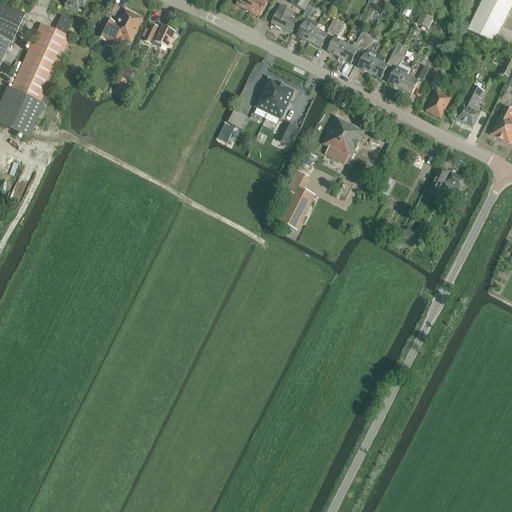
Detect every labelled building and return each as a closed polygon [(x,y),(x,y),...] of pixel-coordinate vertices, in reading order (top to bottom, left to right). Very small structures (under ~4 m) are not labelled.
[(62,0),(66,1),(64,6),(66,6),(65,8),(75,13),(76,11),(77,11),(79,7),(83,9),(87,0),(62,0)] [(241,0),(238,9),(251,15),(258,0),(241,0)] [(268,3),(260,0),(258,0),(251,15),(261,19),(268,3)] [(292,0),(290,4),(305,12),(311,0),(292,0)] [(409,12),(414,1),(411,0),(406,0),(403,8),(409,12)] [(511,0),(480,0),(464,34),(492,49),(511,9),(511,0)] [(0,65),(10,43),(12,44),(25,15),(0,3),(0,65)] [(309,7),(303,19),(308,22),(314,10),(309,7)] [(106,18),(97,38),(108,43),(107,46),(118,52),(119,50),(118,49),(122,40),(124,41),(132,44),(133,43),(144,18),(125,9),(117,26),(115,25),(116,23),(106,18)] [(291,36),(297,24),(291,21),(294,16),(281,9),(272,26),(291,36)] [(453,12),(448,20),(450,21),(452,19),(459,23),(462,18),(453,12)] [(422,13),(417,24),(429,30),(434,19),(422,13)] [(41,26),(9,90),(7,89),(2,101),(0,104),(0,126),(24,138),(40,105),(38,104),(69,39),(65,37),(72,22),(62,17),(55,32),(41,26)] [(335,35),(341,23),(334,20),(328,32),(335,35)] [(308,22),(299,40),(310,46),(317,32),(319,28),(308,22)] [(341,23),(335,35),(338,37),(344,25),(341,23)] [(161,50),(162,47),(167,49),(174,35),(162,29),(161,30),(153,25),(145,42),(161,50)] [(375,30),(371,38),(376,40),(380,32),(375,30)] [(317,32),(310,46),(321,51),(327,38),(317,32)] [(347,47),(341,60),(352,66),(360,49),(365,51),(371,39),(362,34),(356,45),(355,44),(352,50),(347,47)] [(374,41),(371,39),(365,51),(369,53),(360,70),(371,76),(378,63),(377,63),(379,58),(371,54),(372,51),(370,50),(374,41)] [(341,60),(347,47),(337,42),(330,55),(341,60)] [(399,44),(395,51),(396,51),(400,54),(403,47),(404,47),(399,44)] [(389,63),(395,67),(401,54),(400,54),(396,51),(395,51),(389,63)] [(405,56),(401,54),(395,67),(397,68),(399,68),(405,56)] [(389,69),(384,66),(386,61),(379,58),(377,63),(378,63),(371,76),(382,82),(389,69)] [(511,62),(508,60),(501,75),(509,79),(511,72),(511,62)] [(126,68),(121,76),(129,81),(134,73),(132,72),(133,69),(127,65),(126,68)] [(424,82),(430,69),(425,67),(419,79),(424,82)] [(397,73),(391,86),(401,91),(408,78),(407,78),(409,73),(399,68),(397,68),(395,72),(397,73)] [(431,86),(437,90),(443,80),(436,76),(431,86)] [(114,91),(116,92),(120,94),(126,81),(120,78),(114,91)] [(408,78),(401,91),(412,97),(418,84),(408,78)] [(473,86),(455,121),(473,130),(481,114),(474,110),(479,99),(481,100),(485,92),(483,91),(486,85),(477,80),(474,86),(473,86)] [(269,117),(283,88),(270,82),(256,111),(269,117)] [(296,94),(283,88),(269,117),(283,123),(296,94)] [(428,113),(442,120),(452,101),(438,94),(428,113)] [(491,135),(490,136),(510,147),(511,146),(511,142),(511,111),(506,108),(491,135)] [(247,118),(236,112),(229,124),(241,130),(247,118)] [(330,151),(327,157),(346,167),(349,160),(352,162),(361,144),(364,146),(368,138),(365,136),(366,135),(338,121),(324,148),(330,151)] [(287,123),(278,142),(290,148),(299,129),(287,123)] [(13,151),(11,157),(24,161),(26,155),(13,151)] [(309,159),(306,166),(316,170),(319,163),(309,159)] [(394,159),(391,169),(398,172),(401,161),(394,159)] [(409,176),(414,168),(409,166),(404,173),(409,176)] [(459,195),(466,182),(452,175),(451,177),(449,176),(450,174),(442,170),(430,194),(438,198),(445,184),(447,185),(446,188),(459,195)] [(314,180),(302,174),(292,194),(299,198),(284,226),(294,230),(297,224),(306,228),(320,199),(308,193),(314,180)] [(389,175),(384,187),(390,190),(396,178),(389,175)] [(404,236),(405,237),(416,243),(420,235),(409,229),(404,236)]
